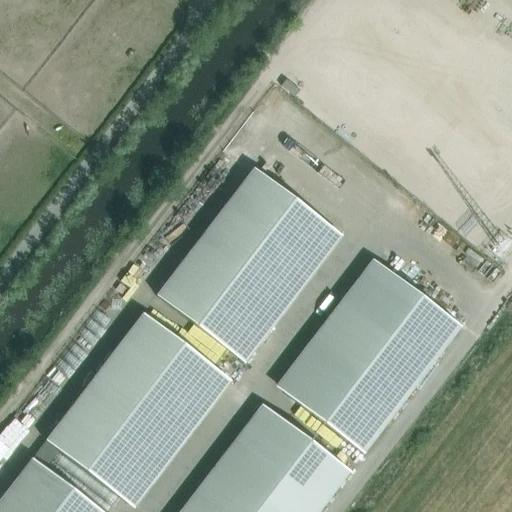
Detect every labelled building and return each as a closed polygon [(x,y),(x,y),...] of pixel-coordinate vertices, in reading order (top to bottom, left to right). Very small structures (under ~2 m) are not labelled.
[(333,231),(254,170),(156,297),(236,358),(333,231)] [(284,394),(363,455),(461,328),(381,267),(284,394)] [(46,442),(125,503),(222,376),(143,314),(46,442)] [(270,412),(193,511),(319,511),(350,473),(270,412)] [(0,501),(0,511),(100,511),(32,460),(0,501)]
